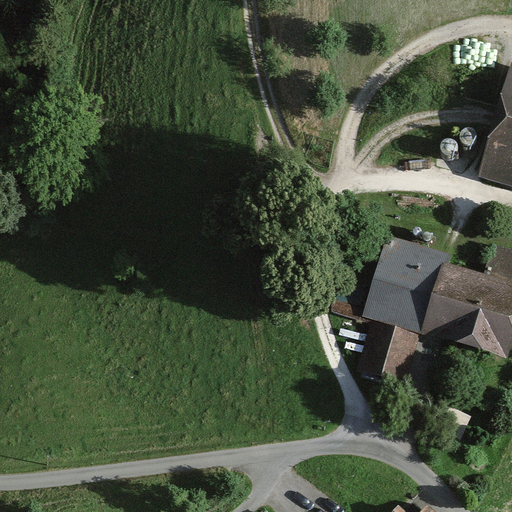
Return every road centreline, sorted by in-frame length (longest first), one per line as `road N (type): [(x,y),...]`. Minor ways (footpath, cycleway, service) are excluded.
road 1 (unclassified): [(0,482),(371,448),(400,457),(456,511)]
road 2 (track): [(463,194),(370,184),(327,203),(312,229),(307,262),(315,304),(371,431),(371,448)]
road 3 (track): [(255,0),(257,50),(281,131),(327,203)]
